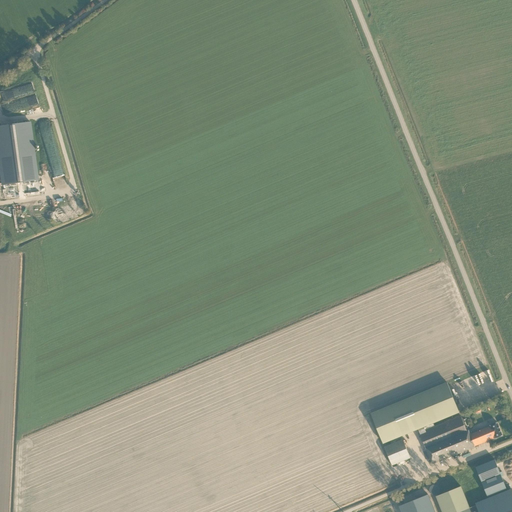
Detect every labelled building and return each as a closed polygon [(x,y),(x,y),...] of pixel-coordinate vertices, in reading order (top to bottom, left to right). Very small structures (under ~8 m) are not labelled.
[(0,166),(3,184),(38,180),(30,122),(0,125),(0,166)] [(42,138),(45,145),(55,142),(53,135),(42,138)] [(38,180),(3,184),(4,199),(40,194),(38,180)] [(372,414),(383,442),(418,428),(420,432),(419,432),(425,445),(432,464),(475,446),(494,438),(502,435),(497,422),(489,425),(489,426),(470,434),(467,428),(466,428),(461,415),(426,430),(424,425),(459,411),(448,383),(372,414)] [(392,465),(400,462),(401,464),(405,463),(404,461),(411,458),(403,439),(385,447),(392,465)] [(507,489),(502,476),(504,475),(502,471),(500,472),(495,459),(476,467),(488,496),(507,489)] [(511,511),(511,488),(476,503),(476,505),(469,507),(461,486),(437,496),(443,511),(511,511)] [(435,511),(428,494),(400,505),(402,511),(435,511)]
